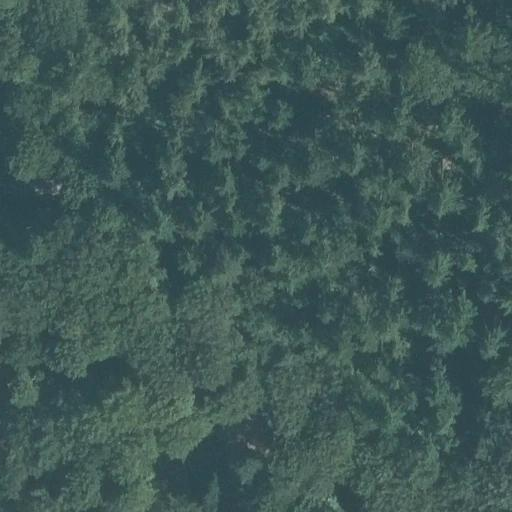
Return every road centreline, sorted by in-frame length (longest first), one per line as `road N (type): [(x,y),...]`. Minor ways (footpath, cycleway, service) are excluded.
road 1 (track): [(489,511),(276,293),(211,243),(104,202)]
road 2 (track): [(194,511),(104,202)]
road 3 (residential): [(0,193),(104,202),(34,0)]
road 4 (track): [(511,385),(468,490),(467,511)]
